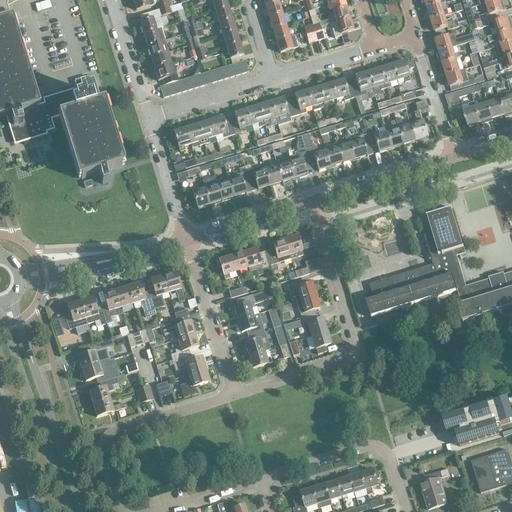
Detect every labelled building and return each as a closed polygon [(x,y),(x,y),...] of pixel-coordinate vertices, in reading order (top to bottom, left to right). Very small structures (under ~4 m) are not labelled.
[(7,9),(6,9),(9,1),(11,1),(13,1),(15,1),(17,0),(18,0),(0,0),(0,20),(9,18),(7,9)] [(132,0),(136,11),(149,7),(149,8),(154,6),(152,0),(132,0)] [(215,13),(229,9),(225,0),(215,0),(212,1),(215,13)] [(329,0),(333,12),(346,7),(343,0),(329,0)] [(444,0),(424,0),(427,9),(440,5),(446,4),(444,0)] [(490,16),(505,12),(502,4),(500,5),(499,0),(486,4),(480,6),(482,12),(484,11),(486,17),(490,16)] [(35,6),(37,13),(51,8),(49,1),(48,2),(35,6)] [(158,11),(170,7),(169,1),(156,5),(158,11)] [(278,3),(265,7),(269,19),(282,15),(278,3)] [(440,5),(427,9),(431,21),(444,17),(449,15),(447,10),(442,11),(440,5)] [(170,7),(158,11),(160,18),(173,14),(170,7)] [(336,23),(349,19),(346,7),(333,12),(336,23)] [(219,25),(232,21),(229,9),(215,13),(219,25)] [(471,9),(465,10),(470,27),(481,23),(479,17),(474,18),(471,9)] [(311,19),(317,17),(314,10),(314,11),(308,13),(311,19)] [(163,29),(160,18),(158,11),(140,17),(142,22),(140,23),(144,35),(161,30),(163,29)] [(282,15),(269,19),(273,31),(286,27),(282,15)] [(39,101),(38,102),(36,94),(14,25),(12,17),(9,18),(0,20),(0,119),(6,117),(15,146),(46,136),(45,133),(53,130),(50,120),(58,117),(78,181),(99,175),(102,185),(108,184),(106,178),(110,176),(109,172),(124,167),(104,103),(102,103),(94,77),(77,82),(79,91),(74,92),(74,90),(68,92),(69,94),(63,95),(63,94),(43,100),(45,105),(40,106),(39,101)] [(448,32),(459,29),(457,21),(453,22),(452,20),(445,22),(444,17),(431,21),(434,33),(447,29),(448,32)] [(465,18),(459,20),(461,28),(467,26),(465,18)] [(353,31),(349,19),(336,23),(330,25),(334,39),(341,37),(341,35),(353,31)] [(511,28),(511,24),(508,24),(506,20),(488,25),(490,31),(496,29),(497,35),(510,31),(511,30),(511,28)] [(223,36),(236,32),(232,21),(219,25),(223,36)] [(472,35),(475,42),(481,40),(478,30),(483,29),(481,23),(470,27),(472,35)] [(286,27),(273,31),(276,42),(289,38),(286,27)] [(454,30),(456,36),(470,33),(469,27),(454,30)] [(321,28),(314,30),(318,42),(324,40),(321,28)] [(147,47),(165,41),(161,30),(144,35),(147,47)] [(312,31),(305,33),(308,45),(315,43),(312,31)] [(501,47),(511,43),(511,37),(510,31),(497,35),(488,38),(490,44),(499,41),(501,47)] [(226,48),(239,44),(236,32),(223,36),(226,48)] [(439,53),(451,49),(469,44),(475,42),(472,35),(457,40),(455,35),(448,37),(448,38),(435,41),(439,53)] [(294,37),(289,38),(276,42),(280,55),(293,50),(298,48),(294,37)] [(484,52),(485,52),(481,40),(475,42),(477,51),(478,54),(479,54),(484,52)] [(151,58),(164,54),(168,52),(165,41),(147,47),(151,58)] [(300,54),(309,52),(306,41),(297,43),(300,54)] [(478,54),(477,51),(475,42),(469,44),(470,47),(472,53),(473,55),(476,54),(478,54)] [(505,59),(511,56),(511,43),(501,47),(505,59)] [(239,44),(226,48),(230,60),(243,56),(239,44)] [(455,61),(461,59),(460,54),(453,56),(451,49),(439,53),(436,54),(438,61),(441,60),(442,65),(455,61)] [(488,64),(488,63),(487,59),(486,59),(484,52),(479,54),(481,61),(482,66),(488,64)] [(164,54),(151,58),(155,70),(167,66),(164,54)] [(480,66),(476,54),(473,55),(470,56),(474,68),(480,66)] [(488,64),(482,66),(484,70),(490,68),(501,65),(503,72),(499,73),(500,77),(505,76),(511,73),(511,56),(505,59),(488,63),(488,64)] [(411,82),(409,78),(405,62),(401,63),(400,60),(395,62),(396,64),(392,65),(397,81),(405,79),(406,83),(411,82)] [(455,61),(442,65),(446,77),(459,73),(455,61)] [(239,64),(242,75),(249,73),(245,62),(239,64)] [(173,64),(167,66),(155,70),(158,82),(163,81),(165,87),(166,86),(172,84),(178,82),(179,82),(173,64)] [(242,75),(239,64),(233,65),(236,77),(242,75)] [(236,77),(233,65),(227,67),(230,79),(236,77)] [(380,70),(386,89),(391,88),(390,83),(397,81),(392,65),(387,66),(387,67),(380,70)] [(230,79),(227,67),(221,69),(224,81),(230,79)] [(224,81),(221,69),(215,71),(218,83),(224,81)] [(386,89),(380,70),(373,72),(373,71),(368,72),(373,89),(380,87),(381,91),(386,89)] [(209,73),(212,85),(218,83),(215,71),(209,73)] [(358,85),(352,86),(356,99),(367,95),(366,91),(373,89),(368,72),(363,74),(363,75),(356,77),(358,85)] [(464,89),(476,85),(485,82),(483,77),(475,80),(473,76),(467,78),(467,76),(460,78),(459,73),(446,77),(445,77),(445,79),(445,81),(447,82),(450,89),(462,85),(464,89)] [(206,87),(202,75),(196,77),(200,89),(206,87)] [(200,89),(196,77),(190,79),(194,90),(200,89)] [(194,90),(190,79),(184,80),(188,92),(194,90)] [(188,92),(184,80),(179,82),(178,82),(182,94),(188,92)] [(336,82),(331,83),(337,100),(344,98),(345,102),(356,99),(352,86),(346,88),(344,81),(337,83),(336,82)] [(182,94),(178,82),(172,84),(176,96),(182,94)] [(319,88),(326,108),(331,106),(330,102),(337,100),(331,83),(326,85),(327,86),(319,88)] [(176,96),(172,84),(166,86),(170,98),(176,96)] [(469,89),(471,95),(476,94),(484,91),(482,85),(469,89)] [(170,98),(166,86),(165,87),(160,88),(164,100),(170,98)] [(326,108),(319,88),(312,90),(312,89),(307,91),(312,107),(313,112),(326,108)] [(471,95),(469,89),(457,93),(451,95),(447,96),(450,105),(460,102),(459,99),(471,95)] [(298,103),(292,105),(296,117),(307,114),(305,109),(312,107),(307,91),(302,92),(303,93),(295,95),(298,103)] [(511,113),(511,98),(510,92),(505,93),(506,96),(499,98),(500,102),(504,116),(505,116),(506,119),(511,116),(511,113),(511,114),(511,113)] [(402,96),(404,102),(415,99),(413,93),(402,96)] [(404,102),(402,96),(401,96),(401,98),(394,100),(395,105),(404,102)] [(276,101),(271,102),(276,118),(283,116),(285,120),(296,117),(292,105),(286,107),(284,99),(276,102),(276,101)] [(259,107),(265,126),(270,125),(269,121),(276,118),(271,102),(266,103),(267,105),(259,107)] [(417,111),(428,108),(426,102),(415,105),(417,111)] [(487,105),(492,120),(504,116),(500,102),(487,105)] [(480,123),(476,109),(474,103),(468,104),(470,111),(463,113),(468,127),(480,123)] [(488,121),(492,120),(487,105),(476,109),(480,123),(481,126),(489,124),(488,121)] [(265,126),(259,107),(252,109),(251,108),(247,110),(252,126),(259,124),(260,128),(265,126)] [(237,122),(231,124),(235,135),(246,132),(245,128),(252,126),(247,110),(242,111),(242,112),(235,114),(237,122)] [(418,124),(411,126),(416,143),(421,142),(421,141),(428,138),(428,135),(430,135),(427,124),(424,125),(420,111),(415,113),(418,124)] [(223,118),(222,116),(215,118),(215,119),(211,121),(216,137),(223,135),(224,139),(230,137),(232,142),(236,141),(234,136),(235,135),(231,124),(226,125),(223,118)] [(411,126),(404,128),(403,128),(400,119),(396,120),(404,146),(411,144),(412,145),(416,143),(411,126)] [(394,131),(387,134),(392,151),(397,150),(397,148),(404,146),(396,120),(395,121),(397,126),(393,127),(394,131)] [(216,137),(211,121),(206,122),(206,123),(199,125),(205,145),(210,143),(209,139),(216,137)] [(205,145),(199,125),(191,128),(191,127),(186,128),(192,145),(198,142),(200,147),(205,145)] [(192,145),(186,128),(182,130),(182,131),(174,133),(180,153),(185,151),(184,147),(192,145)] [(387,153),(392,151),(387,134),(380,136),(379,132),(367,135),(371,148),(377,146),(379,154),(387,152),(387,153)] [(327,171),(332,170),(326,153),(319,155),(317,147),(312,148),(308,135),(302,137),(311,167),(316,165),(319,172),(326,170),(327,171)] [(365,150),(371,148),(367,135),(356,139),(358,143),(351,145),(356,162),(361,161),(360,160),(368,157),(365,150)] [(305,168),(311,167),(302,137),(301,137),(305,150),(295,153),(297,162),(290,164),(296,181),(300,179),(300,178),(308,176),(305,168)] [(337,145),(343,165),(350,163),(351,164),(356,162),(351,145),(343,147),(342,143),(337,145)] [(343,165),(337,145),(332,146),(333,150),(326,153),(332,170),(336,168),(336,167),(343,165)] [(198,166),(197,161),(196,161),(196,160),(183,164),(185,170),(198,166)] [(211,165),(212,170),(224,166),(222,161),(211,165)] [(277,163),(283,184),(290,181),(291,182),(296,181),(290,164),(283,166),(282,162),(277,163)] [(283,184),(277,163),(271,165),(273,169),(266,171),(271,189),(276,187),(276,186),(283,184)] [(199,168),(201,173),(212,170),(211,165),(199,168)] [(271,189),(266,171),(264,167),(247,172),(251,185),(256,184),(259,191),(266,189),(266,190),(271,189)] [(185,180),(188,179),(200,175),(200,174),(201,173),(199,168),(186,173),(176,176),(179,184),(186,182),(185,180)] [(245,187),(251,185),(247,172),(228,178),(235,200),(240,198),(239,197),(247,195),(245,187)] [(206,190),(211,207),(216,206),(215,205),(223,203),(216,182),(215,178),(211,179),(210,180),(212,185),(204,187),(205,190),(206,190)] [(216,182),(223,203),(230,200),(230,201),(235,200),(228,178),(216,182)] [(206,190),(205,190),(198,192),(197,188),(191,189),(198,210),(206,208),(206,209),(211,207),(206,190)] [(274,195),(273,189),(261,192),(262,198),(274,195)] [(463,322),(511,307),(511,274),(466,289),(456,257),(459,256),(460,260),(467,258),(464,248),(452,209),(427,216),(433,236),(425,238),(434,267),(370,286),(373,296),(380,294),(381,298),(367,302),(367,301),(366,301),(371,319),(372,319),(372,318),(457,292),(457,293),(458,293),(462,306),(459,307),(459,306),(457,306),(463,323),(464,323),(463,322)] [(300,238),(298,238),(297,237),(287,240),(286,238),(284,239),(289,256),(297,254),(298,258),(303,256),(299,244),(302,244),(300,238)] [(274,250),(268,252),(274,272),(278,271),(276,265),(291,260),(289,256),(284,239),(282,240),(283,241),(272,244),(274,250)] [(242,252),(243,254),(248,269),(249,273),(256,271),(258,277),(274,272),(268,252),(257,255),(256,250),(245,253),(245,251),(242,252)] [(243,254),(233,257),(233,255),(231,256),(236,272),(243,270),(244,274),(249,273),(248,269),(243,254)] [(229,275),(236,272),(231,256),(229,256),(229,258),(219,261),(219,262),(217,263),(219,269),(221,268),(225,280),(230,279),(229,275)] [(297,279),(309,275),(307,269),(295,273),(297,279)] [(163,277),(168,294),(176,292),(179,303),(184,302),(176,273),(163,277)] [(154,291),(148,293),(154,311),(164,308),(161,297),(168,294),(163,277),(151,281),(154,291)] [(317,295),(315,295),(312,285),(307,287),(305,280),(291,285),(293,291),(297,303),(317,297),(317,295)] [(140,284),(127,288),(133,305),(140,303),(144,314),(154,311),(148,293),(143,294),(140,284)] [(133,305),(127,288),(115,292),(121,309),(133,305)] [(243,296),(241,291),(241,289),(229,293),(231,300),(243,296)] [(236,322),(252,317),(250,310),(255,309),(254,306),(272,300),(269,291),(251,297),(236,301),(239,308),(234,310),(237,320),(235,320),(236,322)] [(106,306),(101,307),(106,325),(117,322),(115,317),(122,314),(121,309),(115,292),(103,295),(106,306)] [(314,311),(320,310),(316,300),(318,299),(317,297),(297,303),(300,316),(302,321),(316,317),(314,311)] [(80,302),(85,320),(87,325),(94,323),(96,328),(106,325),(101,307),(95,309),(92,299),(80,302)] [(87,325),(85,320),(80,302),(68,306),(72,320),(66,322),(69,331),(87,325)] [(189,308),(191,317),(199,314),(197,306),(189,308)] [(174,312),(175,315),(177,321),(189,317),(187,311),(184,312),(183,309),(174,312)] [(284,325),(299,322),(297,311),(282,313),(284,325)] [(246,332),(248,338),(262,334),(270,331),(269,327),(263,329),(259,315),(252,317),(236,322),(237,324),(238,324),(241,334),(246,332)] [(328,331),(326,331),(323,321),(318,323),(316,317),(302,321),(304,327),(307,326),(311,338),(328,333),(328,331)] [(278,319),(271,321),(274,330),(281,328),(278,319)] [(62,331),(59,322),(52,324),(56,338),(60,337),(58,332),(62,331)] [(172,343),(177,341),(195,336),(191,324),(163,332),(164,337),(170,335),(172,343)] [(138,333),(142,345),(149,343),(145,331),(138,333)] [(132,335),(136,347),(142,345),(138,333),(132,335)] [(325,348),(331,346),(327,336),(329,335),(328,333),(306,340),(308,345),(312,344),(315,351),(317,356),(327,353),(325,348)] [(246,356),(247,358),(263,353),(261,346),(266,345),(262,334),(248,338),(250,344),(245,345),(248,355),(246,356)] [(136,347),(132,335),(126,337),(130,349),(136,347)] [(198,348),(195,336),(177,341),(179,348),(169,352),(172,362),(190,357),(188,352),(198,348)] [(293,357),(299,355),(295,343),(289,345),(293,357)] [(280,348),(284,360),(290,358),(286,346),(280,348)] [(98,365),(107,362),(109,361),(107,354),(106,350),(78,358),(82,371),(98,365)] [(263,353),(247,358),(248,360),(249,360),(253,370),(272,364),(270,359),(266,360),(263,353)] [(191,362),(190,357),(172,362),(175,373),(186,369),(188,377),(206,371),(202,359),(191,362)] [(96,380),(97,385),(115,380),(115,379),(115,378),(114,373),(110,374),(107,362),(98,365),(82,371),(85,383),(96,380)] [(206,371),(188,377),(191,384),(180,388),(181,392),(209,384),(206,371)] [(89,394),(93,406),(110,401),(107,393),(118,390),(115,380),(97,385),(99,391),(89,394)] [(159,399),(165,397),(171,395),(167,382),(161,384),(155,386),(159,399)] [(135,392),(140,405),(154,401),(150,388),(135,392)] [(445,418),(443,419),(447,433),(460,429),(461,432),(456,433),(460,447),(495,437),(500,435),(497,426),(511,421),(511,411),(511,407),(509,401),(508,399),(493,404),(487,405),(472,410),(466,412),(451,416),(445,418)] [(110,401),(93,406),(97,419),(125,410),(123,405),(112,408),(110,401)] [(488,457),(471,462),(481,495),(506,487),(511,485),(511,473),(505,451),(496,454),(488,457)] [(379,479),(380,478),(378,472),(376,471),(374,472),(374,470),(361,474),(366,490),(368,496),(373,494),(371,488),(378,486),(377,480),(379,479)] [(440,480),(442,479),(450,476),(448,470),(424,477),(426,484),(420,485),(428,511),(448,505),(440,480)] [(349,478),(354,493),(366,490),(361,474),(349,478)] [(354,493),(349,478),(348,475),(341,477),(342,480),(337,482),(342,497),(354,493)] [(342,497),(337,482),(325,486),(329,501),(342,497)] [(313,489),(318,505),(319,510),(331,506),(329,501),(325,486),(313,489)] [(293,511),(306,511),(306,508),(318,505),(313,489),(301,493),(302,496),(293,498),(296,509),(293,510),(293,511)] [(372,510),(385,506),(383,499),(370,503),(372,510)]
